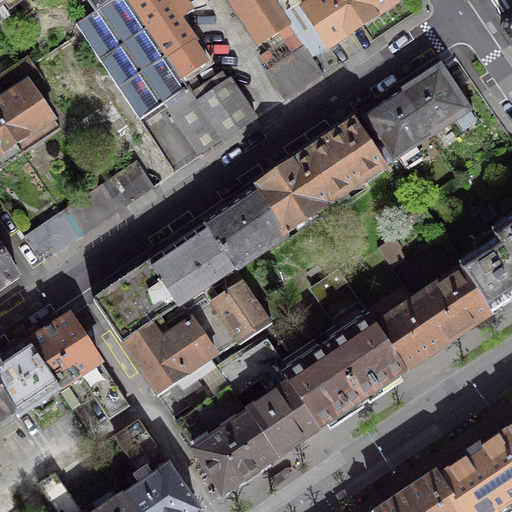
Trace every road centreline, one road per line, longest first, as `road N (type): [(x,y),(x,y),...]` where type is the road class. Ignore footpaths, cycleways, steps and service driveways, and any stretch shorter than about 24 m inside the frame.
road 1 (residential): [(452,11),(62,283)]
road 2 (residential): [(62,283),(215,511)]
road 3 (tertiary): [(511,362),(287,511)]
